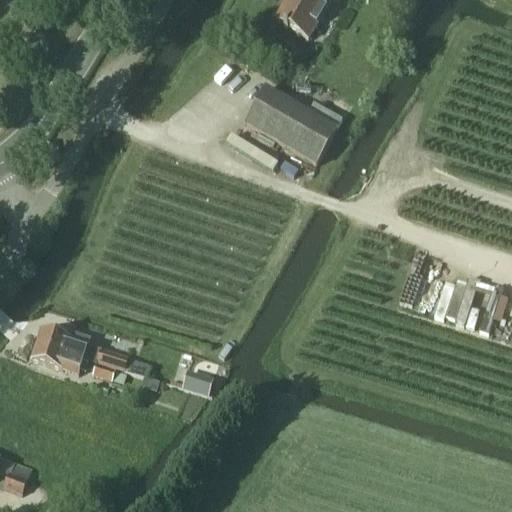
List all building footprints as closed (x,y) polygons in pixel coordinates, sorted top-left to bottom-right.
[(332,0),(337,3),(338,0),(292,0),(287,9),(283,7),(274,23),(284,28),(282,30),(286,32),(287,30),(307,42),(331,0),(332,0)] [(244,127),(315,169),(336,133),(308,117),(264,91),(244,127)] [(314,107),(308,117),(336,133),(341,124),(314,107)] [(224,149),(271,175),(277,165),(266,159),(272,148),(236,128),(224,149)] [(430,319),(473,333),(479,315),(469,311),(476,292),(443,281),(430,319)] [(0,330),(12,339),(22,327),(0,310),(0,330)] [(41,333),(36,349),(79,363),(83,364),(89,366),(96,368),(97,367),(101,354),(88,350),(90,343),(73,337),(71,343),(41,333)] [(36,349),(31,364),(78,380),(80,375),(85,377),(89,366),(83,364),(79,363),(36,349)] [(97,367),(123,376),(127,363),(101,354),(97,367)] [(207,395),(215,371),(193,364),(185,388),(207,395)] [(92,379),(111,385),(114,375),(96,369),(92,379)] [(0,462),(0,475),(8,479),(3,492),(22,499),(31,474),(0,462)]
